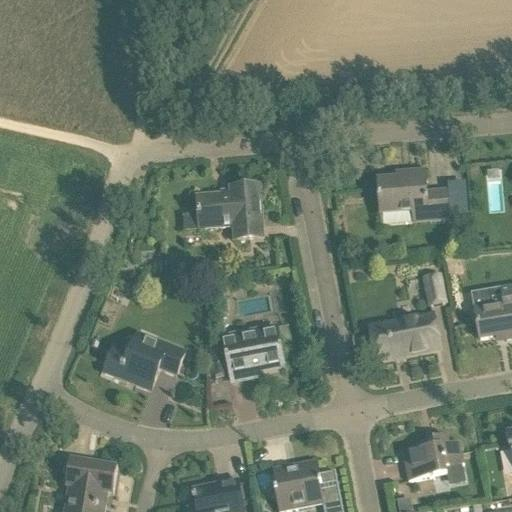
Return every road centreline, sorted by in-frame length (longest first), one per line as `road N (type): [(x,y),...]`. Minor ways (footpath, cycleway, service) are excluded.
road 1 (residential): [(352,412),(300,143)]
road 2 (residential): [(39,392),(131,155)]
road 3 (residential): [(511,122),(300,143)]
road 4 (residential): [(167,444),(352,412)]
road 5 (track): [(175,154),(247,0)]
road 6 (residential): [(300,143),(131,155)]
road 7 (residential): [(352,412),(511,383)]
road 8 (track): [(147,0),(131,155)]
road 9 (residential): [(39,392),(167,444)]
road 10 (track): [(0,123),(131,155)]
